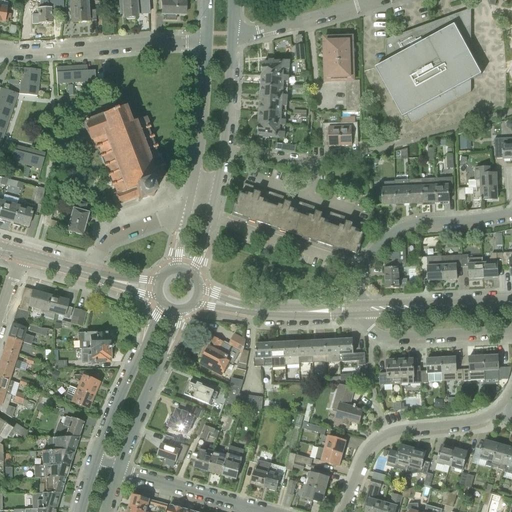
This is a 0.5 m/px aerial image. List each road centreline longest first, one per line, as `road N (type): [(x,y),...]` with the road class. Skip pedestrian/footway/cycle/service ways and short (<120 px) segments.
road 1 (residential): [(359,309),(363,268),(387,235),(511,212)]
road 2 (residential): [(344,511),(377,439),(472,422),(499,407)]
road 3 (residential): [(205,43),(0,50)]
road 4 (residential): [(163,303),(93,464)]
road 5 (residential): [(118,471),(179,309)]
road 6 (residential): [(205,43),(187,212)]
road 7 (residential): [(359,309),(385,337),(511,331)]
road 8 (track): [(361,155),(511,112)]
road 9 (tertiary): [(359,309),(511,302)]
road 10 (residential): [(376,0),(233,34)]
road 11 (residential): [(222,151),(309,163),(361,155)]
road 12 (residential): [(247,507),(118,471)]
road 13 (residential): [(187,212),(111,238),(92,275)]
